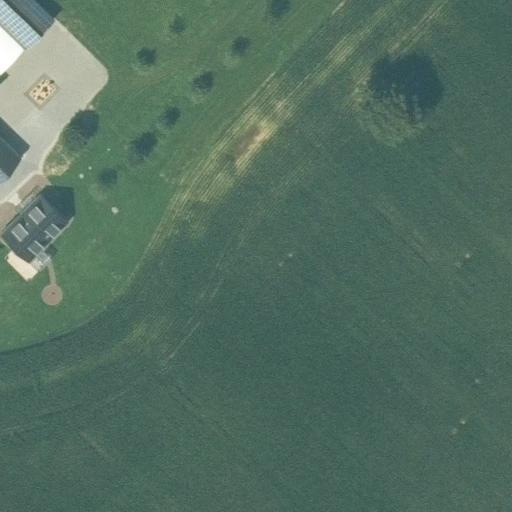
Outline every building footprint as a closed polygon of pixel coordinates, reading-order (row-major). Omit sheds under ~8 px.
[(3,0),(0,0),(0,24),(23,47),(37,32),(3,0)] [(53,16),(36,0),(3,0),(37,32),(53,16)] [(0,176),(20,155),(0,135),(0,69),(23,47),(0,24),(0,176)] [(66,219),(41,194),(2,232),(27,257),(66,219)] [(31,259),(38,266),(50,254),(43,247),(31,259)]
